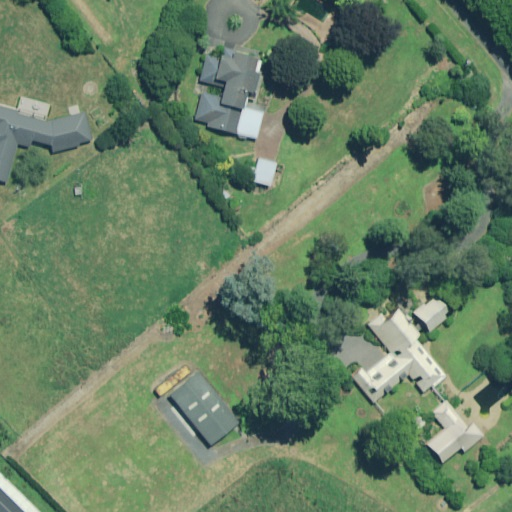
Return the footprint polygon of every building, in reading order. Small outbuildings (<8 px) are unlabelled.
[(254,102),(260,79),(265,61),(231,52),(229,61),(207,55),(200,82),(222,88),(220,98),(195,92),(188,119),(208,124),(207,128),(255,141),(262,114),(244,109),(246,100),(254,102)] [(45,123),(0,108),(0,182),(4,184),(17,145),(29,149),(31,141),(50,148),(52,154),(91,144),(83,114),(45,123)] [(274,164),(256,160),(251,182),(268,187),(274,164)] [(457,319),(436,294),(436,293),(406,318),(398,308),(371,329),(390,353),(364,374),(361,370),(355,374),(377,401),(408,376),(424,396),(446,379),(421,348),(457,319)] [(191,373),(185,367),(153,392),(158,399),(191,373)] [(431,414),(443,427),(423,445),(441,464),(459,448),(464,454),(484,436),(472,423),(467,427),(445,402),(431,414)]
